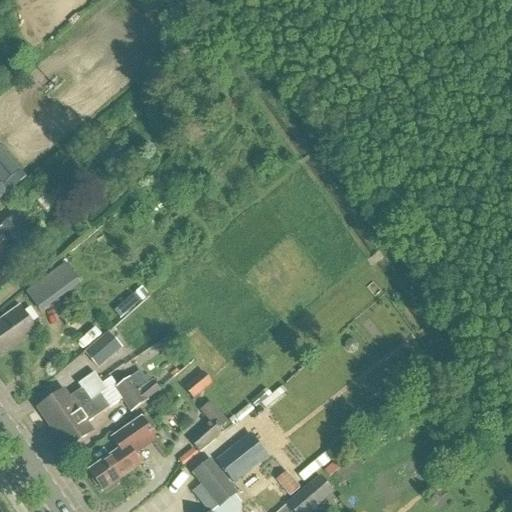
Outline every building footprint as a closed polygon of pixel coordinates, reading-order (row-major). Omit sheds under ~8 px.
[(19,172),(0,148),(0,187),(19,172)] [(0,261),(6,257),(16,249),(18,252),(30,244),(13,219),(1,227),(1,228),(0,228),(0,261)] [(44,280),(43,279),(26,292),(39,310),(77,282),(65,265),(44,280)] [(141,290),(134,295),(141,303),(148,298),(141,290)] [(2,320),(4,324),(0,326),(0,355),(18,343),(19,344),(37,332),(32,324),(36,321),(29,310),(24,313),(20,307),(2,320)] [(122,350),(108,334),(83,355),(97,371),(122,350)] [(140,373),(131,379),(140,392),(149,386),(140,373)] [(184,389),(193,400),(212,385),(203,373),(184,389)] [(36,410),(51,431),(100,397),(106,393),(102,387),(94,375),(78,386),(81,391),(69,400),(64,391),(36,410)] [(115,390),(114,391),(122,401),(130,414),(147,402),(140,392),(131,379),(115,390)] [(106,393),(100,397),(109,410),(122,401),(114,391),(115,390),(110,382),(102,387),(106,393)] [(51,431),(65,452),(93,433),(87,425),(109,410),(100,397),(51,431)] [(184,446),(194,458),(229,425),(208,402),(198,412),(208,423),(184,446)] [(118,451),(88,472),(100,490),(119,478),(122,478),(140,466),(130,450),(153,435),(151,432),(155,430),(146,417),(143,419),(111,440),(118,451)] [(248,437),(215,462),(231,483),(264,458),(248,437)] [(325,455),(313,464),(319,471),(322,469),(323,470),(331,462),(325,455)] [(218,509),(233,496),(235,495),(209,461),(192,475),(218,509)] [(310,467),(298,478),(303,484),(315,474),(310,467)] [(275,482),(288,498),(299,489),(285,473),(275,482)] [(285,506),(290,511),(313,511),(334,495),(319,478),(285,506)] [(240,511),(239,504),(233,496),(218,509),(213,511),(240,511)]
